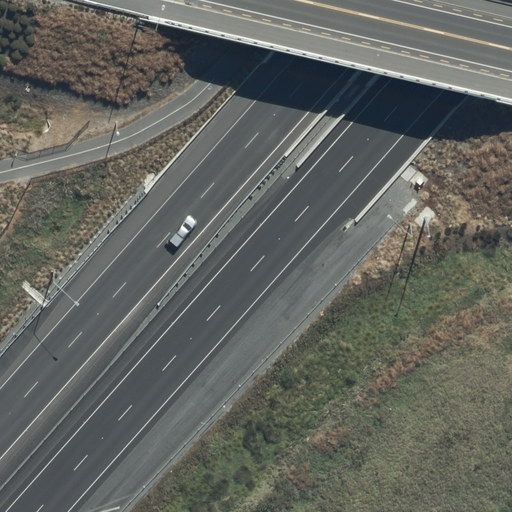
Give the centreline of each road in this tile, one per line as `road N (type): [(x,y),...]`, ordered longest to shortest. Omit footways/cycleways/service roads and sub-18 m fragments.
road 1 (motorway): [(490,0),(37,511)]
road 2 (motorway): [(0,424),(375,0)]
road 3 (tertiary): [(292,0),(511,50)]
